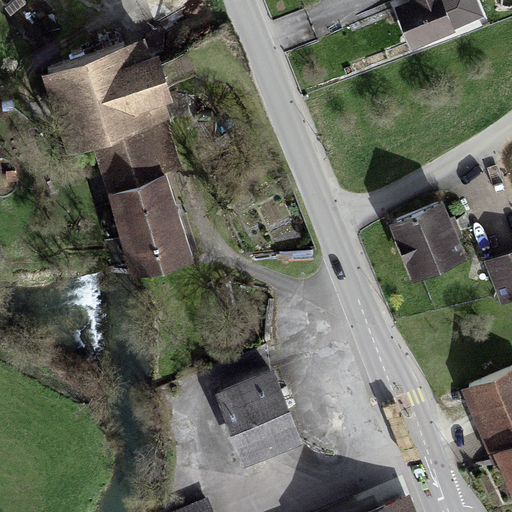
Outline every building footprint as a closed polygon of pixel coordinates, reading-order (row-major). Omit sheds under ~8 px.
[(409,0),(398,4),(412,40),(476,15),(470,0),(409,0)] [(80,143),(99,137),(165,117),(160,99),(176,94),(162,51),(146,56),(141,37),(55,63),(80,143)] [(113,184),(168,168),(180,164),(165,117),(99,137),(113,184)] [(168,168),(113,184),(139,269),(194,252),(168,168)] [(443,203),(397,220),(417,273),(463,255),(443,203)] [(511,251),(491,258),(507,305),(511,303),(511,251)] [(273,366),(221,388),(249,455),(301,434),(273,366)] [(511,369),(466,387),(490,449),(497,446),(511,440),(511,369)] [(511,440),(497,446),(511,485),(511,440)] [(415,511),(409,495),(368,511),(415,511)] [(210,511),(207,502),(180,511),(210,511)]
